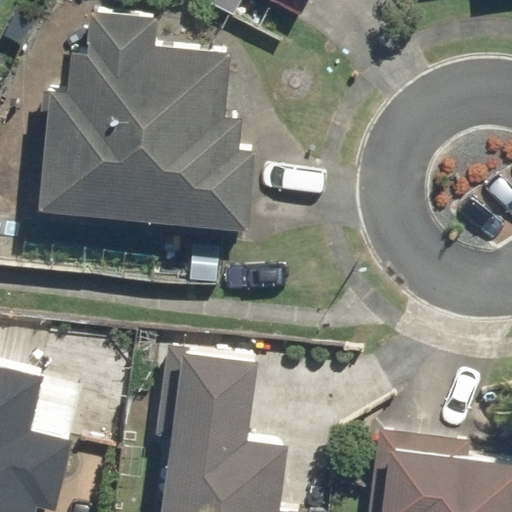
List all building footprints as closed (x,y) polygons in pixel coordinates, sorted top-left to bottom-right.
[(270,0),(298,13),(304,0),(270,0)] [(42,82),(31,207),(243,226),(250,141),(235,140),(238,111),(219,109),(225,46),(151,40),(154,10),(86,4),(82,46),(67,45),(63,84),(42,82)] [(252,351),(162,340),(151,432),(160,433),(149,511),(288,511),(289,502),(273,500),(281,433),(243,428),(252,351)] [(83,379),(0,359),(0,511),(31,511),(34,501),(53,506),(83,379)] [(468,433),(372,421),(360,511),(511,511),(511,457),(466,452),(468,433)]
